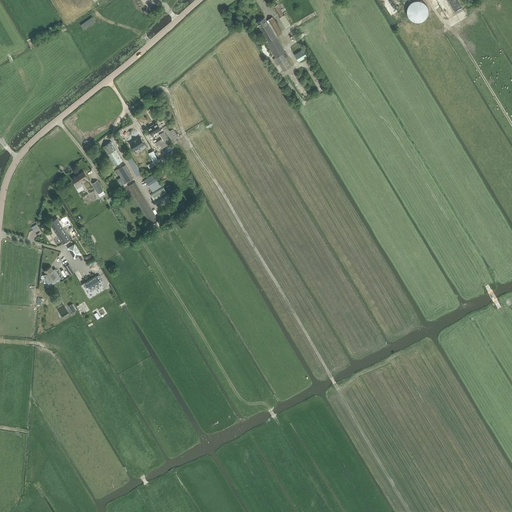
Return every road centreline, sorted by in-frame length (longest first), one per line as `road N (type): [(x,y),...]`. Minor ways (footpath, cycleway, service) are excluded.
road 1 (track): [(129,110),(157,87),(168,92),(191,148),(409,511)]
road 2 (track): [(511,327),(397,137),(325,45),(306,34),(287,45)]
road 3 (tertiary): [(0,219),(7,178),(30,144),(199,0)]
road 4 (track): [(511,124),(461,39),(426,0)]
